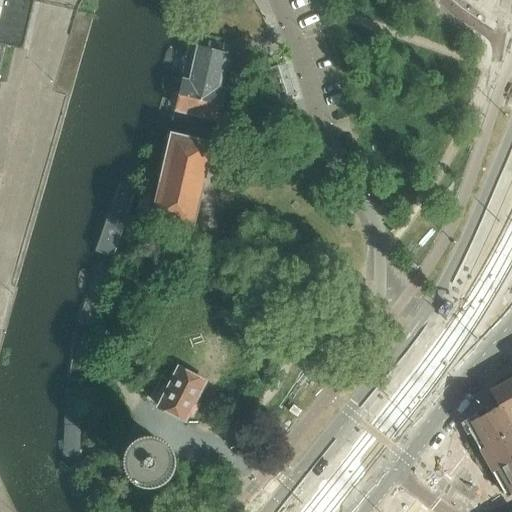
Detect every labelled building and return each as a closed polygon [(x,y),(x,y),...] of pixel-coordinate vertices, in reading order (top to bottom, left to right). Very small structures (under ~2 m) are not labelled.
[(34,2),(33,0),(0,0),(0,70),(6,45),(22,49),(34,2)] [(198,49),(190,83),(203,86),(216,89),(224,55),(198,49)] [(287,95),(277,66),(268,69),(266,63),(257,66),(268,101),(272,100),(287,95)] [(184,82),(177,110),(217,119),(223,91),(216,89),(203,86),(190,83),(184,82)] [(171,134),(152,216),(192,226),(211,144),(171,134)] [(140,186),(125,181),(98,254),(115,260),(140,186)] [(76,332),(92,337),(107,279),(92,275),(76,332)] [(153,336),(152,346),(153,354),(155,363),(159,371),(163,378),(169,385),(167,389),(163,387),(158,398),(162,400),(158,406),(185,420),(188,414),(192,416),(194,411),(195,409),(197,405),(195,403),(194,403),(195,400),(196,399),(205,400),(215,399),(224,397),(233,393),(241,387),(247,381),(253,373),(257,364),(260,355),(260,346),(259,336),(257,326),(252,317),(246,309),(239,303),(230,297),(221,294),(211,292),(201,292),(192,294),(182,297),(174,303),(166,309),(160,317),(156,326),(153,336)] [(90,347),(76,345),(72,383),(85,385),(90,347)] [(465,424),(467,428),(481,452),(475,455),(475,458),(475,461),(476,463),(478,467),(480,469),(482,470),(485,472),(490,469),(506,497),(511,493),(511,427),(510,424),(511,422),(511,377),(493,388),(493,389),(491,395),(497,406),(469,422),(465,424)] [(84,389),(68,388),(64,457),(81,458),(84,389)] [(125,459),(125,460),(125,461),(125,462),(125,463),(126,463),(126,464),(126,465),(126,466),(126,467),(127,467),(127,468),(127,469),(128,470),(128,471),(129,471),(129,472),(130,473),(130,474),(131,474),(131,475),(132,475),(132,476),(133,476),(133,477),(134,477),(134,478),(135,478),(136,479),(137,479),(138,480),(139,480),(140,481),(141,481),(142,481),(143,481),(143,482),(144,482),(145,482),(146,482),(147,482),(148,482),(149,482),(150,482),(151,482),(152,482),(153,481),(154,481),(155,481),(156,481),(156,480),(157,480),(158,480),(158,479),(159,479),(160,479),(160,478),(161,478),(161,477),(162,477),(163,476),(164,475),(165,475),(165,474),(166,473),(166,472),(167,472),(167,471),(168,470),(168,469),(168,468),(169,468),(169,467),(169,466),(169,465),(170,465),(170,464),(170,463),(170,462),(170,461),(170,460),(170,459),(170,458),(170,457),(170,456),(170,455),(170,454),(169,453),(169,452),(169,451),(168,451),(168,450),(168,449),(167,449),(167,448),(167,447),(166,447),(166,446),(165,445),(165,444),(164,444),(163,443),(162,442),(161,442),(161,441),(160,441),(160,440),(159,440),(158,440),(158,439),(157,439),(156,439),(156,438),(155,438),(154,438),(153,438),(152,437),(151,437),(150,437),(149,437),(148,437),(147,437),(146,437),(145,437),(144,437),(143,437),(143,438),(142,438),(141,438),(140,438),(139,439),(138,439),(137,440),(136,440),(136,441),(135,441),(134,441),(134,442),(133,442),(133,443),(132,443),(132,444),(131,444),(131,445),(130,445),(130,446),(129,446),(129,447),(128,448),(128,449),(127,450),(127,451),(127,452),(126,452),(126,453),(126,454),(126,455),(126,456),(125,456),(125,457),(125,458),(125,459)] [(99,511),(83,462),(70,466),(84,511),(99,511)] [(107,479),(97,481),(100,493),(110,491),(107,479)]
